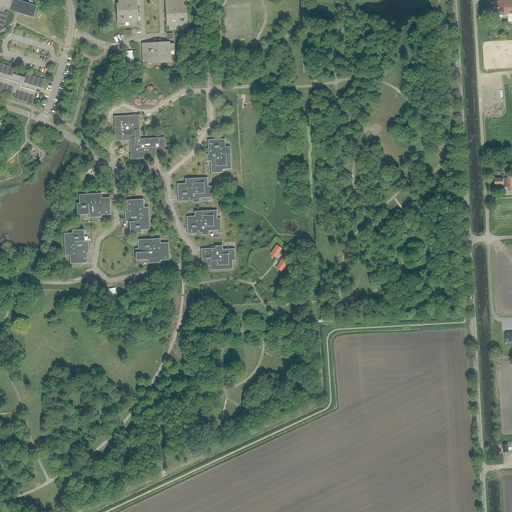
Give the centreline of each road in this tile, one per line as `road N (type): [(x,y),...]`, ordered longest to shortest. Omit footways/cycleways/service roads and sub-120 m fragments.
road 1 (tertiary): [(484,511),(468,239)]
road 2 (tertiary): [(468,239),(454,0)]
road 3 (unclassified): [(487,239),(473,0)]
road 4 (residential): [(94,267),(107,280),(194,258),(167,177)]
road 5 (residential): [(209,88),(181,91),(153,110),(118,106),(107,121),(119,158),(113,165)]
road 6 (residential): [(42,120),(70,29),(67,0)]
